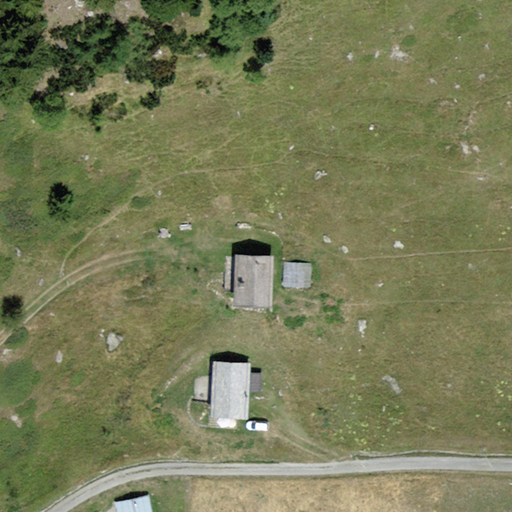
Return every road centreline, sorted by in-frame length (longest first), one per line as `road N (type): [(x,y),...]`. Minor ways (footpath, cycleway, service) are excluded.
road 1 (track): [(66,511),(151,475),(511,464)]
road 2 (track): [(0,362),(45,288),(137,234),(218,227)]
